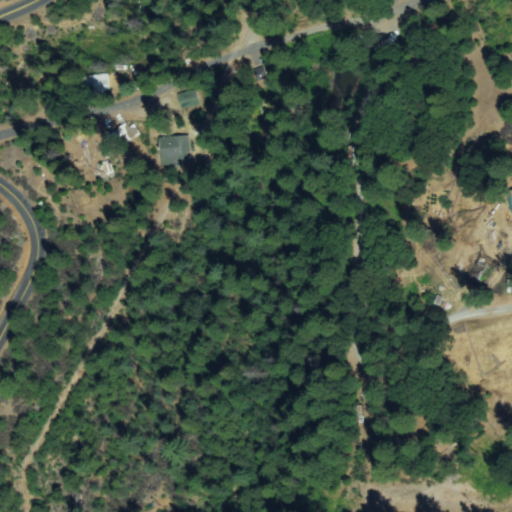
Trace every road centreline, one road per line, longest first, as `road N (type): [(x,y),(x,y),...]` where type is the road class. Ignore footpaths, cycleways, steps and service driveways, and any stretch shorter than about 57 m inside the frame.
road 1 (residential): [(346,394),(379,54),(367,35),(326,31),(185,81),(137,110),(0,139)]
road 2 (tertiary): [(0,333),(31,268),(26,221),(0,193),(27,8),(38,0)]
